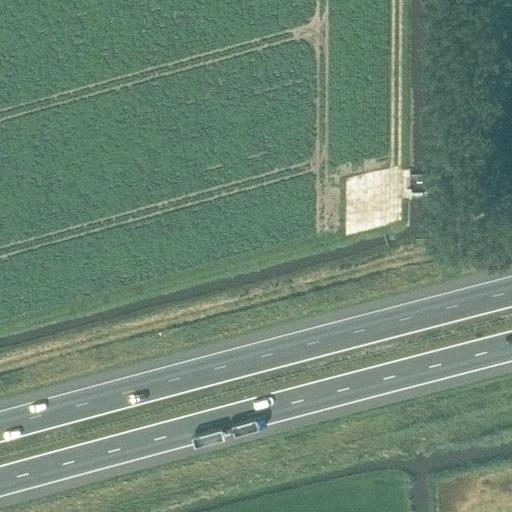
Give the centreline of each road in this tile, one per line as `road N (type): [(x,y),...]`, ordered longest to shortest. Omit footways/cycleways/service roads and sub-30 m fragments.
road 1 (motorway): [(511,290),(0,427)]
road 2 (motorway): [(0,482),(511,346)]
